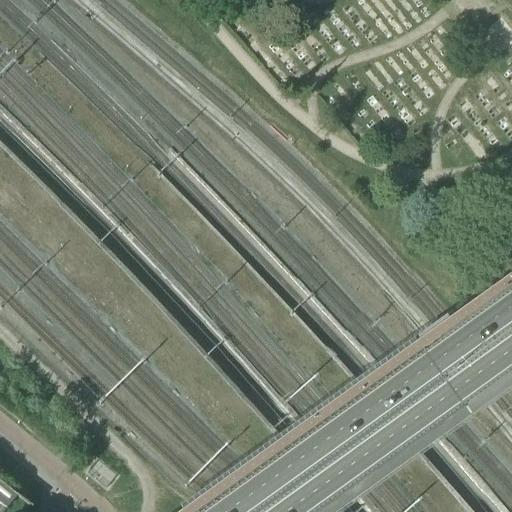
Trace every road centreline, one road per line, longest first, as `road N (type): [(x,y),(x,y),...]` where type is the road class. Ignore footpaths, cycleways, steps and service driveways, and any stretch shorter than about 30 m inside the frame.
road 1 (primary): [(511,304),(224,511)]
road 2 (primary): [(285,511),(511,348)]
road 3 (residential): [(0,422),(98,511)]
